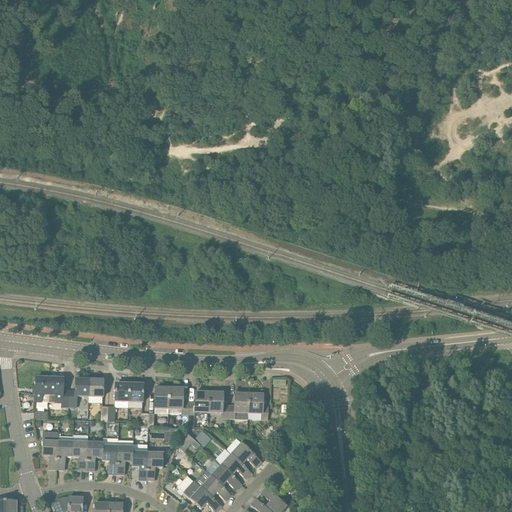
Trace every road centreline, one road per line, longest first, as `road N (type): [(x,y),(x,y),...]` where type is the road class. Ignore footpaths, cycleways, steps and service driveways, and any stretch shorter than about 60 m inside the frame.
road 1 (track): [(252,145),(185,153),(0,133)]
road 2 (track): [(482,220),(252,145)]
road 3 (tertiary): [(240,363),(5,341)]
road 4 (residential): [(31,491),(14,432),(5,341)]
road 5 (residential): [(165,511),(120,488),(31,491)]
